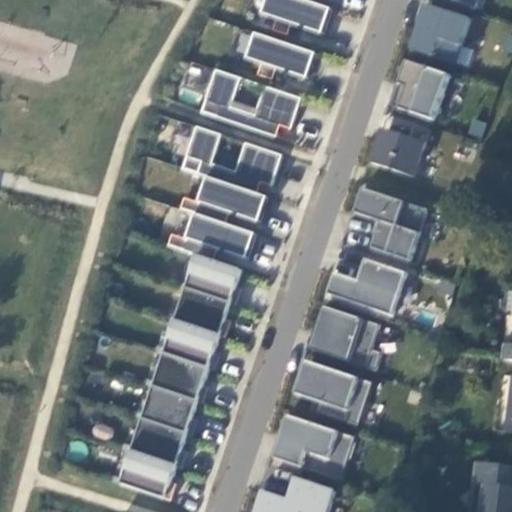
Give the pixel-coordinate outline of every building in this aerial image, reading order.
[(323,34),(330,10),(301,0),(267,0),(263,14),(275,18),(272,30),(286,35),(290,23),(323,34)] [(475,8),(477,0),(455,0),(455,2),(475,8)] [(410,50),(455,65),(470,20),(426,5),(410,50)] [(308,78),(316,54),(256,35),(248,59),(261,63),(257,75),(272,79),(276,68),(308,78)] [(399,108),(434,121),(450,76),(406,60),(397,85),(406,88),(399,108)] [(203,113),(276,137),(280,125),(291,129),(301,98),(217,71),(203,113)] [(197,256),(119,484),(170,501),(176,483),(171,482),(176,467),(181,469),(187,451),(182,450),(187,435),(192,436),(198,420),(193,418),(198,402),(203,404),(209,387),(203,385),(209,369),(214,370),(220,354),(214,352),(220,336),(226,338),(231,322),(225,320),(231,304),(236,306),(242,289),(236,287),(242,271),(213,261),(218,249),(247,259),(255,234),(226,224),(229,212),(259,222),(268,197),(257,193),(261,182),(272,186),(282,155),(246,143),(236,172),(212,163),(222,134),(197,126),(182,169),(207,177),(198,202),(184,197),(180,209),(195,214),(187,239),(172,234),(168,246),(197,256)] [(372,163),(412,177),(428,133),(413,127),(409,138),(384,129),(372,163)] [(372,249),(410,262),(428,211),(363,189),(355,213),(381,222),(372,249)] [(393,317),(408,274),(366,259),(358,282),(335,274),(328,295),(393,317)] [(499,359),(511,360),(511,292),(507,292),(505,311),(511,311),(511,344),(501,343),(499,359)] [(372,350),(380,325),(323,306),(314,334),(316,334),(310,350),(375,371),(381,352),(372,350)] [(359,426),(373,383),(305,361),(295,393),(320,402),(317,413),(359,426)] [(272,458),(340,480),(354,437),(286,415),(272,458)] [(511,511),(511,467),(477,463),(473,486),(485,488),(481,511),(511,511)] [(328,511),(335,492),(295,478),(287,500),(261,491),(253,511),(328,511)]
